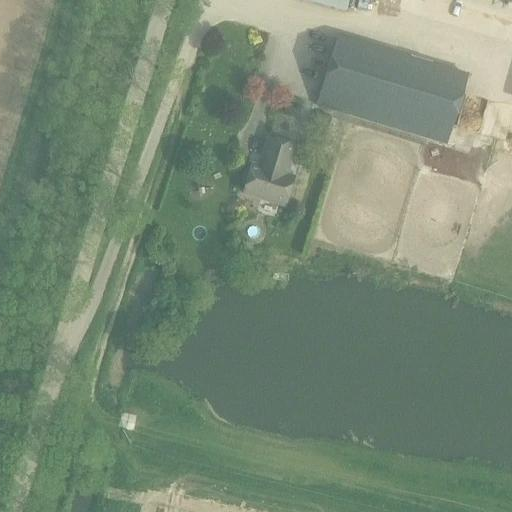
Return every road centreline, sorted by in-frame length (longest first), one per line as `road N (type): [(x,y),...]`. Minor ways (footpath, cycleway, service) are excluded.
road 1 (unclassified): [(13,511),(165,0)]
road 2 (track): [(189,46),(168,145),(87,392),(91,417),(122,452)]
road 3 (track): [(485,511),(91,417)]
road 4 (track): [(0,209),(62,0)]
road 5 (track): [(122,452),(170,482),(285,511)]
